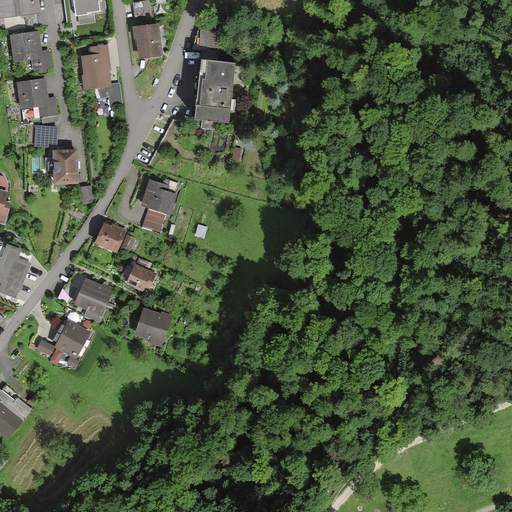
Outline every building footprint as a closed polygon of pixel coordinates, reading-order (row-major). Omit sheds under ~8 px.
[(0,0),(0,18),(38,13),(36,0),(0,0)] [(71,0),(73,17),(88,15),(87,11),(99,10),(99,0),(100,0),(71,0)] [(237,25),(202,24),(201,49),(236,51),(237,25)] [(157,27),(136,29),(139,60),(161,57),(157,27)] [(36,35),(11,38),(15,62),(34,60),(36,71),(49,70),(47,52),(39,53),(36,35)] [(109,86),(105,47),(92,48),(93,58),(82,59),(85,89),(109,86)] [(236,65),(203,62),(198,120),(231,123),(234,99),(239,96),(244,92),(245,85),(245,75),(242,68),(236,65)] [(43,82),(19,85),(22,109),(42,106),(43,118),(57,116),(54,99),(46,100),(43,82)] [(119,85),(109,86),(111,106),(121,105),(119,85)] [(60,143),(60,124),(38,123),(37,142),(60,143)] [(77,152),(54,153),(55,186),(78,186),(77,152)] [(0,223),(6,225),(12,203),(9,202),(7,201),(9,192),(7,191),(8,184),(5,177),(0,175),(0,223)] [(166,186),(150,182),(143,208),(149,209),(144,227),(158,230),(162,214),(168,215),(173,195),(164,193),(166,186)] [(91,204),(90,187),(80,188),(81,205),(91,204)] [(125,230),(107,223),(98,243),(117,251),(125,230)] [(134,239),(127,236),(121,248),(129,251),(134,239)] [(0,294),(17,301),(19,294),(21,294),(33,264),(20,259),(23,250),(0,240),(0,294)] [(154,277),(134,269),(127,287),(143,292),(146,286),(150,288),(154,277)] [(111,290),(86,281),(78,306),(103,314),(111,290)] [(161,315),(144,310),(137,337),(151,340),(150,344),(161,347),(170,314),(161,312),(161,315)] [(98,322),(100,317),(86,313),(85,318),(98,322)] [(88,334),(69,324),(57,347),(76,357),(88,334)] [(51,357),(55,349),(41,343),(38,350),(51,357)] [(77,362),(70,358),(67,365),(74,368),(77,362)] [(14,402),(0,391),(0,433),(6,439),(29,409),(16,399),(14,402)]
